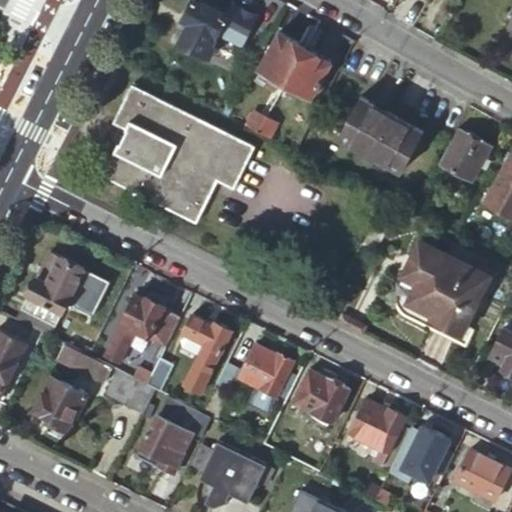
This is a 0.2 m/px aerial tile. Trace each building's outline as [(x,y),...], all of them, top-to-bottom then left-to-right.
[(210,44),(218,28),(226,14),(198,0),(191,0),(183,17),(191,22),(181,42),(210,56),(215,46),(210,44)] [(267,33),(253,26),(240,50),(254,58),(267,33)] [(232,36),(218,28),(210,44),(215,46),(225,51),(232,36)] [(284,83),(304,47),(277,32),(257,69),(284,83)] [(329,60),(304,47),(284,83),(310,97),(329,60)] [(219,181),(234,189),(250,158),(255,147),(131,83),(112,122),(119,126),(112,140),(118,143),(102,177),(196,224),(219,181)] [(421,128),(357,94),(335,135),(398,169),(421,128)] [(254,112),(245,127),(257,133),(265,118),(254,112)] [(265,118),(257,133),(269,139),(276,124),(265,118)] [(456,129),(438,163),(471,180),(489,146),(456,129)] [(511,155),(510,154),(482,204),(511,220),(511,218),(511,155)] [(433,225),(455,237),(461,225),(439,213),(433,225)] [(418,241),(409,259),(423,267),(415,281),(410,293),(409,297),(408,299),(411,301),(432,313),(425,328),(454,343),(488,277),(418,241)] [(50,252),(36,278),(47,284),(60,257),(50,252)] [(36,278),(21,310),(56,327),(84,269),(60,257),(47,284),(36,278)] [(423,267),(409,259),(401,274),(415,281),(423,267)] [(164,348),(179,318),(163,310),(164,307),(161,305),(162,302),(160,299),(153,295),(150,297),(149,299),(146,297),(144,300),(135,296),(103,357),(118,365),(135,334),(164,348)] [(21,310),(16,320),(41,333),(50,338),(56,327),(21,310)] [(211,327),(190,316),(181,334),(182,334),(178,343),(180,349),(197,356),(182,386),(200,395),(231,332),(213,322),(211,327)] [(511,332),(502,327),(490,349),(505,358),(502,363),(500,368),(511,374),(511,332)] [(0,391),(24,344),(0,331),(0,391)] [(111,368),(88,357),(63,344),(54,361),(102,385),(111,368)] [(279,393),(286,378),(294,362),(277,353),(276,356),(253,345),(237,379),(249,385),(245,394),(264,403),(269,394),(276,398),(279,393)] [(505,358),(490,349),(487,355),(502,363),(505,358)] [(172,365),(159,359),(150,376),(145,386),(153,390),(159,393),(172,365)] [(145,386),(150,376),(135,369),(130,378),(145,386)] [(349,389),(309,369),(293,403),(333,422),(349,389)] [(130,378),(116,371),(104,396),(118,404),(130,378)] [(85,393),(47,374),(30,408),(49,418),(46,423),(62,431),(71,415),(74,416),(85,393)] [(118,404),(141,415),(153,390),(145,386),(130,378),(118,404)] [(286,397),(294,381),(286,378),(279,393),(286,397)] [(209,418),(216,422),(229,397),(213,389),(201,414),(209,418)] [(406,417),(366,398),(350,430),(379,445),(372,460),(371,462),(381,467),(406,417)] [(164,404),(157,416),(186,431),(193,419),(164,404)] [(186,431),(157,416),(153,414),(133,454),(157,467),(167,472),(170,473),(189,432),(186,431)] [(214,427),(216,422),(209,418),(206,423),(214,427)] [(417,436),(409,432),(392,464),(410,473),(404,486),(423,496),(436,470),(444,452),(450,440),(421,426),(417,436)] [(350,430),(342,445),(372,460),(379,445),(350,430)] [(210,451),(199,446),(190,464),(201,470),(197,478),(222,490),(216,501),(235,510),(240,499),(246,502),(254,484),(262,465),(214,442),(210,451)] [(510,471),(470,451),(453,483),(495,503),(510,471)] [(436,470),(444,475),(453,456),(444,452),(436,470)] [(269,469),(262,465),(254,484),(261,487),(269,469)] [(167,472),(157,467),(153,475),(163,480),(167,472)] [(391,496),(380,490),(374,501),(386,507),(391,496)] [(335,511),(297,492),(287,511),(335,511)] [(402,511),(406,504),(391,496),(386,507),(394,511),(396,511),(402,511)]
